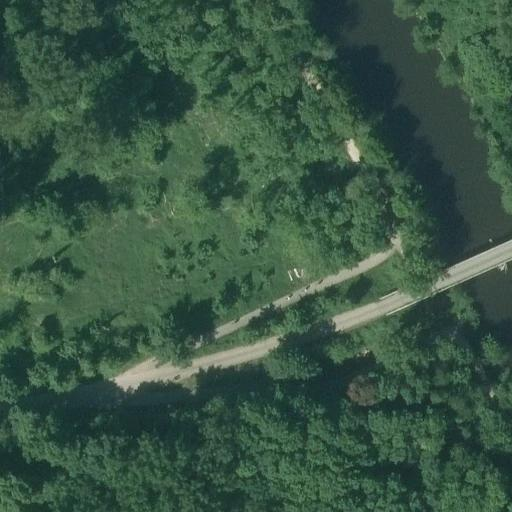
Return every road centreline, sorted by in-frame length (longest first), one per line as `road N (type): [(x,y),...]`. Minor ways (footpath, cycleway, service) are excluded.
road 1 (track): [(114,394),(115,381),(376,263),(390,230)]
road 2 (track): [(390,230),(262,0)]
road 3 (track): [(448,332),(341,385),(311,386)]
